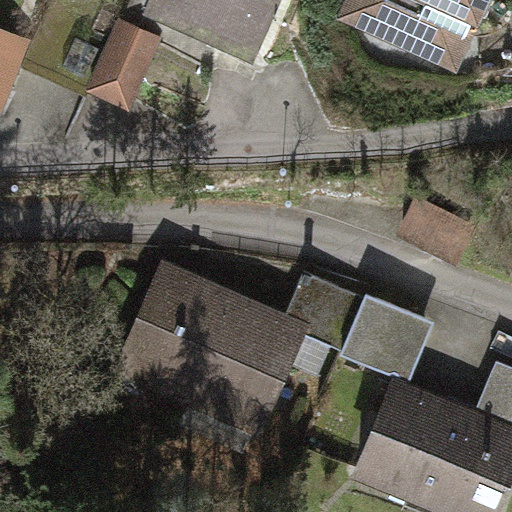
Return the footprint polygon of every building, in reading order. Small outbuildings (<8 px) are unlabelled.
[(210,60),(240,73),(272,0),(143,0),(128,35),(153,45),(206,69),(210,60)] [(511,0),(335,0),(324,26),(447,80),(481,0),(511,0)] [(78,95),(122,114),(153,45),(128,35),(109,26),(78,95)] [(0,89),(20,39),(0,30),(0,89)] [(406,201),(389,241),(448,266),(466,227),(406,201)] [(279,315),(158,266),(105,387),(256,444),(302,379),(285,372),(301,325),(279,315)] [(298,274),(279,315),(301,325),(285,372),(302,379),(310,382),(323,354),(331,357),(357,296),(298,274)] [(399,391),(427,325),(357,296),(331,357),(329,362),(385,385),(399,391)] [(511,377),(488,368),(468,416),(511,433),(511,377)] [(385,385),(342,488),(399,511),(495,511),(511,472),(511,433),(468,416),(439,404),(438,407),(399,391),(385,385)]
